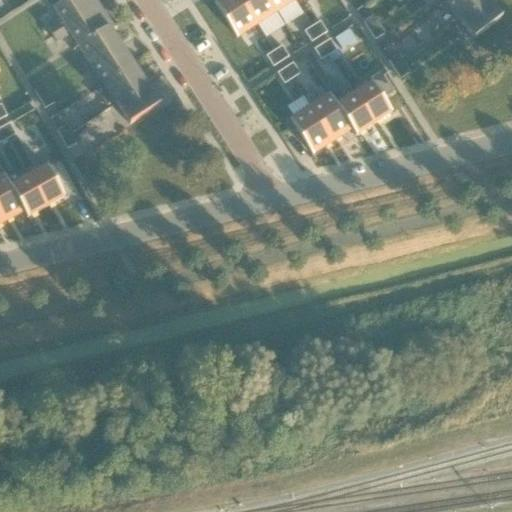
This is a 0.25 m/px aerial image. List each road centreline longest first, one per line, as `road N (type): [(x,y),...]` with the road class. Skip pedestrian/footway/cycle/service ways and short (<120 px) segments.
road 1 (residential): [(0,267),(272,204)]
road 2 (residential): [(272,204),(511,142)]
road 3 (residential): [(272,204),(144,0)]
